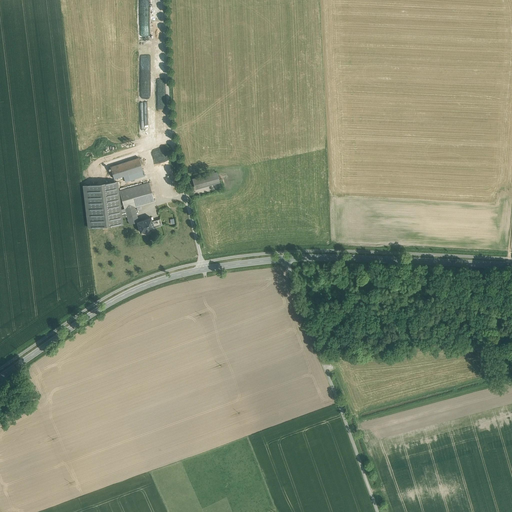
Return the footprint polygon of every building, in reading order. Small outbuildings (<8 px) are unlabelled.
[(119,160),(121,164),(139,158),(138,154),(119,160)] [(121,164),(110,167),(114,179),(129,174),(143,170),(139,158),(121,164)] [(165,159),(155,162),(164,193),(174,189),(165,159)] [(143,170),(129,174),(131,180),(145,176),(143,170)] [(217,172),(192,179),(195,187),(219,181),(217,172)] [(117,182),(84,186),(89,228),(122,224),(121,217),(120,211),(117,182)] [(149,182),(119,191),(125,210),(120,211),(121,217),(127,215),(129,224),(137,222),(139,221),(135,207),(155,202),(149,182)] [(151,217),(142,220),(139,221),(137,222),(140,232),(154,228),(152,221),(151,217)] [(160,219),(153,221),(156,227),(162,225),(160,219)]
